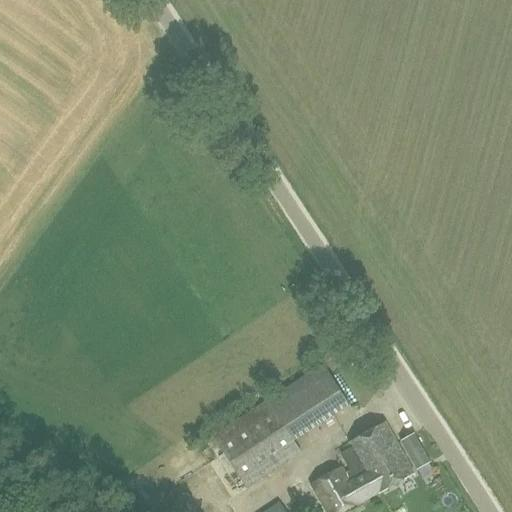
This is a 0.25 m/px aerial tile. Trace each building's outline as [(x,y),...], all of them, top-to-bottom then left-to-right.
[(347,350),(353,361),(361,356),(354,346),(347,350)] [(323,365),(268,401),(294,440),(349,403),(323,365)] [(303,453),(294,440),(268,401),(214,437),(249,489),(303,453)] [(363,464),(346,473),(343,467),(312,484),(326,511),(343,511),(379,493),(380,495),(415,477),(387,423),(352,442),(363,464)] [(418,469),(430,462),(414,433),(401,440),(418,469)]
